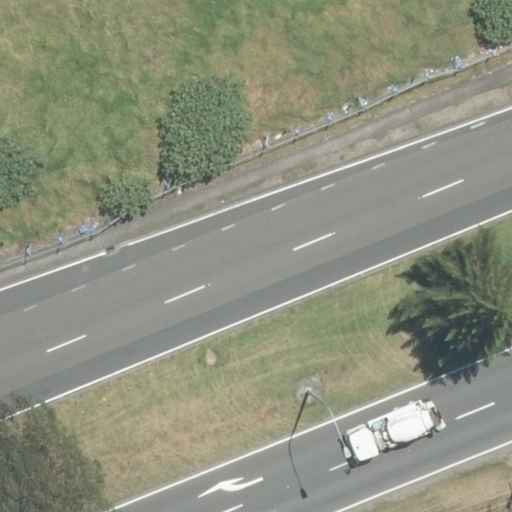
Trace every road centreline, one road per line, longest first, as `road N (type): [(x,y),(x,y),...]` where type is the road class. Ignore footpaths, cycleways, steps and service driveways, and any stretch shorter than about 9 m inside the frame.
road 1 (primary): [(0,346),(511,139)]
road 2 (primary): [(511,377),(167,511)]
